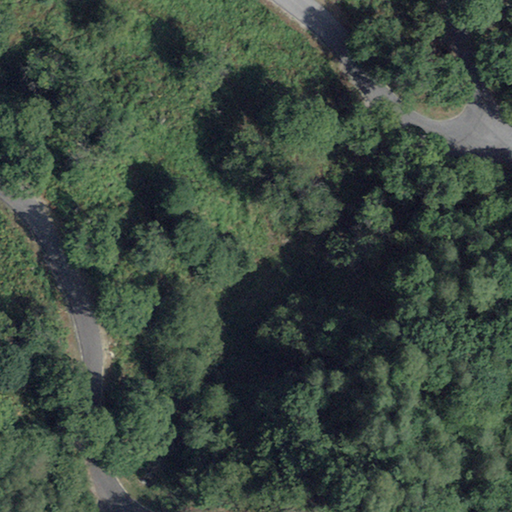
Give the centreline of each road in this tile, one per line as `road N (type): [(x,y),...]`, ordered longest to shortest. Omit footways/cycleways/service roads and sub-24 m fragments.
road 1 (unclassified): [(0,185),(51,235),(79,291),(90,337),(98,470),(124,511)]
road 2 (unclassified): [(475,126),(458,136),(415,123),(342,42),(291,0)]
road 3 (residential): [(451,0),(477,86),(475,126)]
